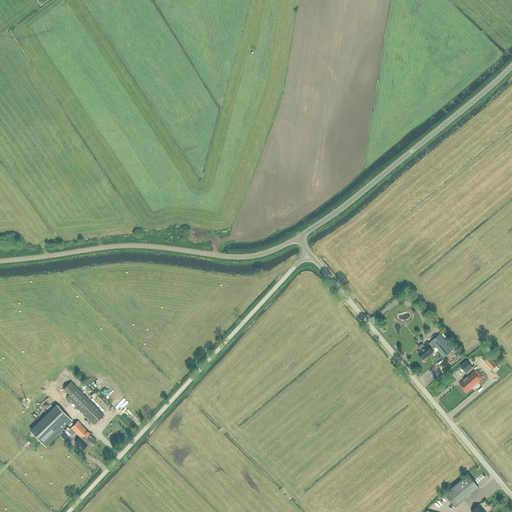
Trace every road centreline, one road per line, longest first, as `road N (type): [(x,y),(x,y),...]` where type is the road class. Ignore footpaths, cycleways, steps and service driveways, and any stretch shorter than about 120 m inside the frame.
road 1 (unclassified): [(67,511),(307,251)]
road 2 (unclassified): [(511,497),(307,251)]
road 3 (unclassified): [(0,261),(121,245),(243,256),(298,237)]
road 4 (unclassified): [(298,237),(511,66)]
